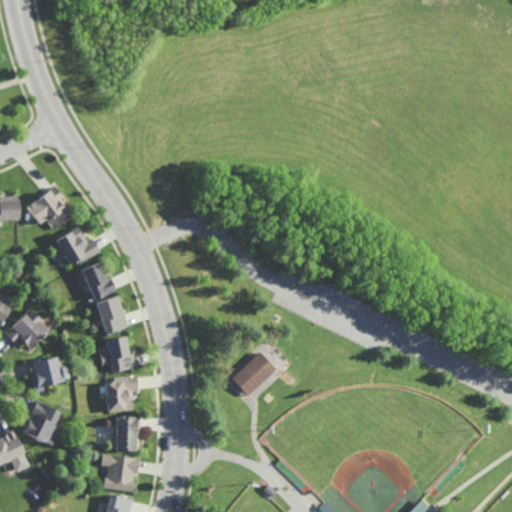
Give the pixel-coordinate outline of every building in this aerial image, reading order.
[(53,230),(44,219),(37,225),(32,218),(27,211),(24,208),(25,208),(44,193),(51,187),(52,186),(62,197),(59,199),(61,201),(62,203),(71,215),(53,230)] [(0,196),(2,196),(16,196),(17,220),(3,221),(0,221),(0,196)] [(81,236),(82,235),(83,236),(87,242),(92,239),(92,240),(98,249),(100,251),(80,263),(78,260),(70,265),(65,258),(61,251),(55,242),(76,228),(81,235),(81,236)] [(106,279),(110,277),(110,278),(114,287),(116,291),(94,301),(89,290),(81,271),(98,263),(103,274),(105,278),(106,279)] [(128,324),(128,326),(107,333),(104,325),(103,322),(102,323),(97,308),(95,303),(118,295),(122,308),(123,310),(124,313),(128,324)] [(0,306),(1,307),(5,300),(6,301),(11,305),(0,321),(0,306)] [(43,321),(42,323),(47,328),(47,329),(44,331),(45,332),(42,335),(41,334),(29,346),(28,344),(21,337),(16,342),(15,342),(8,334),(6,332),(5,332),(9,329),(29,308),(36,315),(38,317),(43,321)] [(131,353),(134,352),(135,356),(136,359),(137,366),(137,367),(114,372),(112,364),(103,366),(101,354),(110,352),(109,346),(107,338),(126,334),(130,351),(131,353)] [(58,363),(60,362),(60,363),(64,379),(63,379),(43,384),(44,389),(35,391),(32,378),(32,376),(31,374),(29,363),(28,360),(56,353),(58,363)] [(250,397),(278,372),(262,354),(235,380),(250,397)] [(110,411),(108,399),(107,385),(106,382),(116,381),(115,378),(138,375),(138,379),(140,389),(140,390),(134,391),(135,398),(133,398),(134,400),(135,409),(110,411)] [(53,444),(24,431),(27,423),(28,421),(32,412),(37,403),(38,400),(60,410),(54,423),(61,426),(53,444)] [(141,451),(137,451),(137,450),(117,450),(118,439),(118,428),(118,416),(138,416),(138,417),(142,417),(142,420),(142,429),(142,431),(142,435),(141,451)] [(7,462),(6,460),(0,462),(0,436),(2,435),(1,434),(3,433),(11,429),(14,428),(25,453),(12,459),(7,462)] [(138,473),(136,473),(136,477),(135,481),(136,481),(135,492),(105,488),(106,478),(109,478),(109,475),(110,466),(105,465),(102,465),(104,454),(140,459),(140,462),(139,469),(138,472),(138,473)] [(107,511),(109,504),(112,494),(135,499),(134,502),(132,511),(107,511)] [(409,511),(422,498),(423,499),(429,505),(423,511),(409,511)] [(323,511),(319,508),(326,502),(327,500),(339,511),(323,511)]
